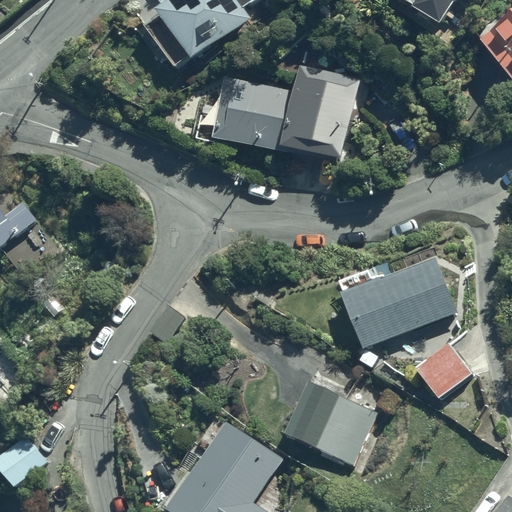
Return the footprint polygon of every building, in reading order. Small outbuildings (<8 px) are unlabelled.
[(170,0),(162,6),(165,11),(150,21),(181,66),(199,54),(200,55),(254,18),(246,6),(254,0),(170,0)] [(420,0),(417,5),(447,22),(460,0),(420,0)] [(511,12),(482,35),(511,69),(511,12)] [(365,76),(302,64),(298,87),(230,74),(217,138),(296,153),(298,145),(350,155),(365,76)] [(0,251),(42,218),(27,199),(11,212),(0,198),(0,251)] [(341,283),(366,350),(461,315),(439,258),(373,282),(370,272),(341,283)] [(187,317),(172,306),(153,333),(168,344),(187,317)] [(442,400),(475,375),(453,346),(420,371),(442,400)] [(2,353),(0,354),(0,386),(1,387),(0,387),(0,412),(30,388),(2,353)] [(358,465),(381,412),(311,381),(288,434),(358,465)] [(228,423),(172,511),(173,511),(265,511),(255,505),(284,459),(228,423)] [(30,444),(0,471),(23,497),(53,470),(30,444)] [(511,511),(511,496),(500,511),(511,511)]
